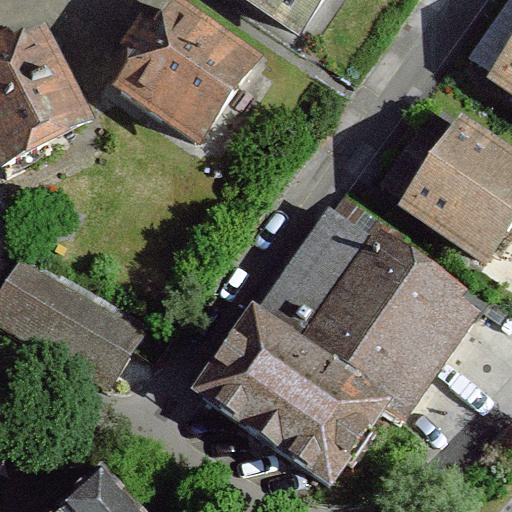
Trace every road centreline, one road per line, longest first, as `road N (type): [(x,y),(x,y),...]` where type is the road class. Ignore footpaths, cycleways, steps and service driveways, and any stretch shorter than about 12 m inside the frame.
road 1 (residential): [(133,440),(468,0)]
road 2 (residential): [(133,440),(0,363)]
